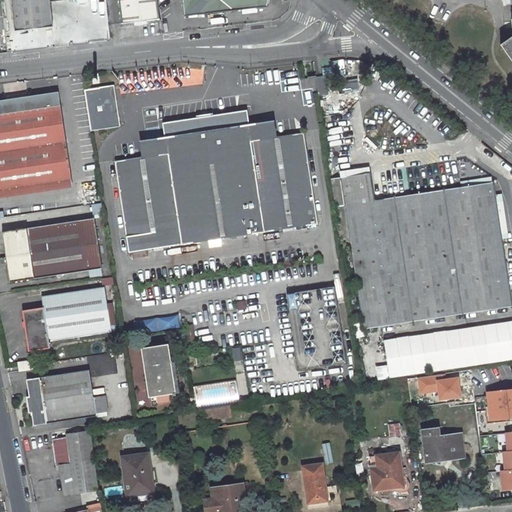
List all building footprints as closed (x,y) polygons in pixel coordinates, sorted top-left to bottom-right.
[(49,0),(12,0),(15,30),(53,26),(49,0)] [(116,0),(118,19),(155,16),(153,0),(116,0)] [(267,0),(177,0),(180,15),(266,6),(267,0)] [(511,37),(501,44),(511,60),(511,37)] [(330,74),(312,77),(297,80),(298,90),(313,88),(315,96),(325,95),(324,82),(331,81),(330,74)] [(82,90),(88,130),(117,127),(111,86),(82,90)] [(0,189),(68,180),(55,92),(0,100),(0,189)] [(242,112),(162,124),(164,139),(166,154),(113,162),(126,253),(314,223),(300,133),(247,141),(242,112)] [(367,168),(337,172),(338,178),(338,179),(368,174),(367,168)] [(342,205),(361,328),(510,305),(490,182),(372,200),(368,174),(338,179),(342,205)] [(342,205),(338,179),(328,180),(332,207),(342,205)] [(0,230),(0,244),(6,284),(99,270),(91,218),(0,230)] [(102,285),(114,285),(114,277),(102,278),(102,285)] [(296,308),(335,303),(333,286),(294,292),(296,308)] [(20,310),(27,352),(48,348),(47,340),(108,332),(102,289),(40,297),(42,308),(20,310)] [(285,293),(297,370),(344,363),(335,303),(296,308),(294,292),(285,293)] [(137,320),(138,332),(181,329),(180,317),(137,320)] [(377,366),(379,380),(511,361),(511,321),(384,340),(388,365),(377,366)] [(174,394),(166,344),(139,349),(146,398),(174,394)] [(38,369),(37,364),(37,359),(17,362),(17,367),(18,371),(38,369)] [(341,364),(340,371),(350,373),(351,366),(341,364)] [(323,378),(335,377),(334,367),(322,368),(323,378)] [(30,412),(32,425),(94,416),(94,414),(106,412),(104,396),(91,398),(87,370),(26,380),(28,396),(25,397),(27,411),(29,412),(30,412)] [(443,375),(419,377),(420,393),(438,391),(439,399),(460,397),(458,379),(443,381),(443,375)] [(511,390),(489,393),(489,395),(484,396),(487,423),(511,419),(511,390)] [(225,396),(227,401),(221,402),(197,406),(197,410),(204,409),(230,406),(232,405),(231,395),(225,396)] [(173,404),(172,397),(153,398),(154,406),(173,404)] [(230,406),(204,409),(206,420),(232,416),(230,406)] [(401,423),(388,424),(389,437),(402,435),(401,423)] [(312,428),(314,440),(334,437),(332,425),(312,428)] [(464,455),(462,433),(440,435),(439,427),(423,429),(427,459),(464,455)] [(97,490),(90,430),(67,433),(67,436),(52,438),(56,465),(60,465),(65,494),(97,490)] [(331,443),(323,444),(326,464),(334,463),(331,443)] [(503,452),(505,470),(511,469),(511,450),(507,451),(503,452)] [(404,485),(401,465),(400,451),(370,455),(373,489),(404,485)] [(149,454),(123,457),(127,496),(154,492),(149,454)] [(325,486),(323,462),(302,465),(308,503),(327,501),(325,486)] [(511,469),(505,470),(501,471),(503,489),(511,488),(511,469)] [(247,511),(244,484),(210,488),(212,500),(204,501),(205,511),(221,511),(230,511),(247,511)] [(330,493),(337,493),(336,485),(325,486),(327,501),(330,500),(330,493)] [(346,501),(347,509),(360,508),(359,500),(346,501)] [(95,511),(102,511),(101,503),(90,505),(92,511),(95,511)]
